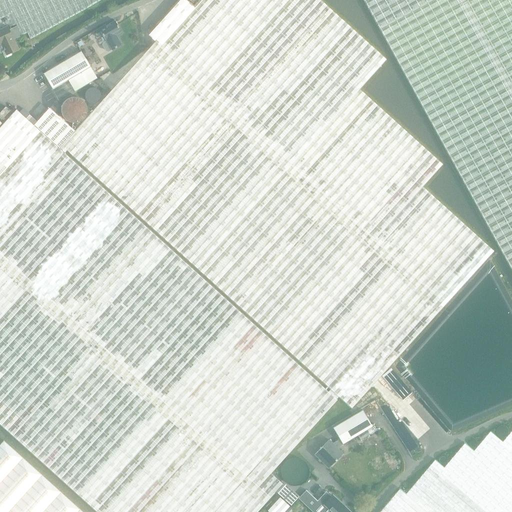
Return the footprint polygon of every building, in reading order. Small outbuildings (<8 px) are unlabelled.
[(0,175),(0,424),(97,511),(256,511),(283,483),(271,473),(337,399),(205,281),(182,260),(64,154),(66,151),(351,408),(493,251),(424,190),(446,166),(361,92),(389,61),(322,0),(202,0),(196,8),(186,0),(179,0),(148,35),(156,42),(75,131),(49,108),(37,122),(33,125),(33,126),(40,132),(0,175)] [(0,0),(0,18),(5,16),(10,27),(15,24),(17,28),(21,36),(26,33),(30,39),(89,7),(101,0),(0,0)] [(511,0),(364,0),(511,269),(511,0)] [(112,50),(112,49),(121,44),(116,35),(121,32),(115,20),(106,26),(105,25),(93,31),(97,37),(102,34),(106,41),(103,42),(102,45),(106,51),(108,52),(112,50)] [(0,44),(1,44),(6,55),(18,49),(13,39),(21,36),(17,28),(9,32),(7,27),(0,30),(0,44)] [(43,74),(52,90),(69,80),(75,91),(98,78),(82,51),(43,74)] [(69,80),(52,90),(59,101),(75,91),(69,80)] [(5,106),(0,112),(0,118),(1,120),(10,110),(5,106)] [(0,175),(40,132),(33,126),(16,110),(0,126),(0,175)] [(26,119),(33,125),(37,122),(29,115),(26,119)] [(411,393),(390,368),(382,375),(403,400),(411,393)] [(407,376),(452,433),(468,420),(465,417),(456,424),(417,375),(415,376),(412,372),(407,376)] [(332,428),(340,440),(342,444),(357,435),(372,426),(362,410),(332,428)] [(372,426),(357,435),(360,440),(375,431),(372,426)] [(436,458),(406,492),(400,487),(378,511),(511,511),(511,432),(504,442),(492,431),(475,450),(466,443),(445,466),(436,458)] [(0,511),(82,511),(3,440),(0,443),(0,511)] [(343,445),(342,444),(340,440),(333,444),(329,440),(315,454),(329,468),(343,454),(337,448),(343,445)] [(305,474),(305,473),(304,471),(304,469),(303,467),(301,465),(298,462),(295,461),(293,461),(290,461),(288,462),(284,464),(283,466),(282,468),(281,470),(280,473),(281,475),(281,477),(282,480),(284,481),(285,483),(287,484),(290,485),(292,485),(295,485),(297,484),(301,482),(303,480),(304,478),(305,474)] [(311,511),(319,502),(306,490),(299,499),(311,511)] [(332,511),(349,511),(350,511),(332,496),(331,497),(326,492),(319,500),(332,511)] [(280,498),(267,511),(268,511),(292,511),(294,511),(280,498)]
